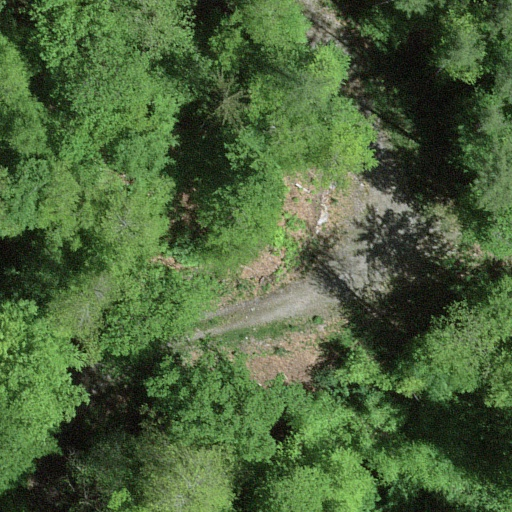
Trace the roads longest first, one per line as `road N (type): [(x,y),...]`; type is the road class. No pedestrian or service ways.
road 1 (track): [(63,511),(53,483),(83,395),(123,345),(256,310),(359,250),(384,180),(309,0)]
road 2 (track): [(0,396),(123,345)]
